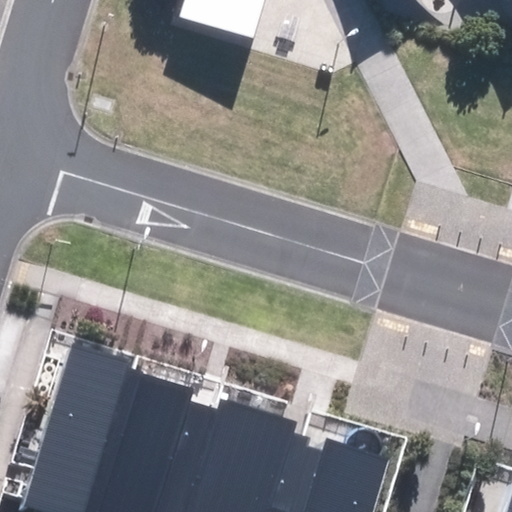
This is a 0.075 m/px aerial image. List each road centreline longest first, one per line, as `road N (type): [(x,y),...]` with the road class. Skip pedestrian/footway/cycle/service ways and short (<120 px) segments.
road 1 (residential): [(511,318),(4,154)]
road 2 (residential): [(50,0),(4,154)]
